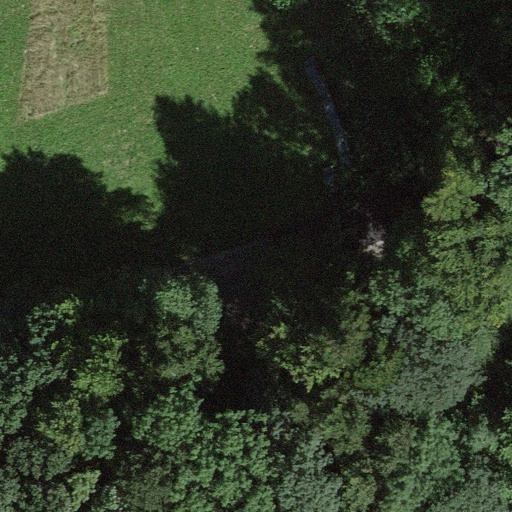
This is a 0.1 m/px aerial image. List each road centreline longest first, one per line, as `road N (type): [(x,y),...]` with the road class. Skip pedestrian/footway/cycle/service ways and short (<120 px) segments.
road 1 (residential): [(0,375),(132,303),(511,149)]
road 2 (track): [(511,351),(278,326),(194,276)]
